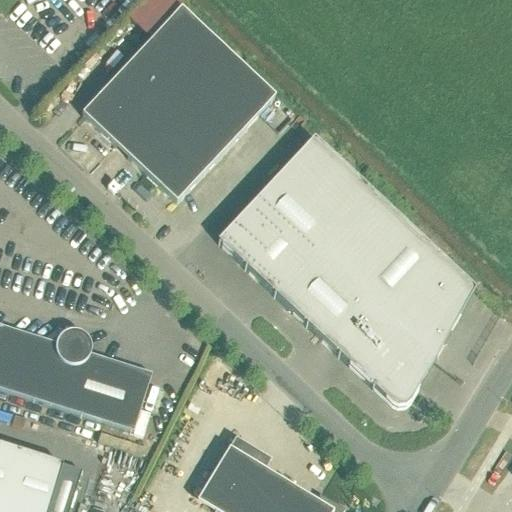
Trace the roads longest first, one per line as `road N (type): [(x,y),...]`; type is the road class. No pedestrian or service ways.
road 1 (unclassified): [(419,507),(0,115)]
road 2 (tertiary): [(419,507),(511,361)]
